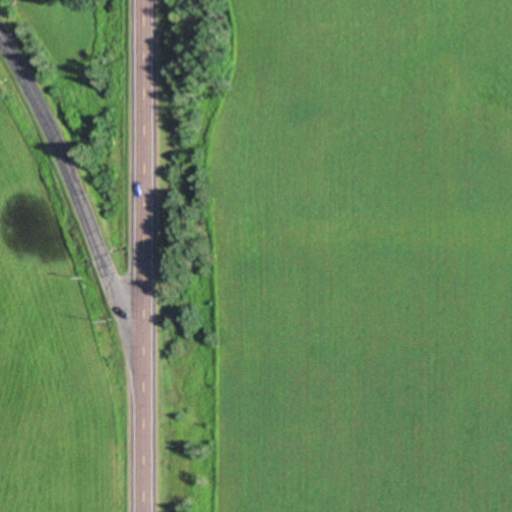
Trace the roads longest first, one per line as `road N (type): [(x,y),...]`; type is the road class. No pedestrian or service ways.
road 1 (primary): [(165,511),(161,0)]
road 2 (residential): [(0,42),(87,219),(165,406)]
